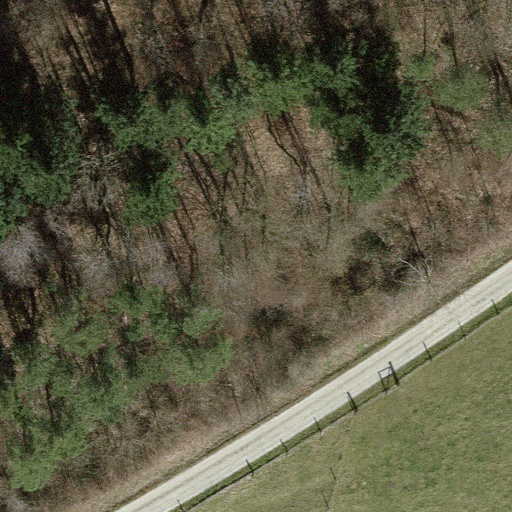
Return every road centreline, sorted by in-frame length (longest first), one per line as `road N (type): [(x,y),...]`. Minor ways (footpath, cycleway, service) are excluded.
road 1 (track): [(122,511),(511,269)]
road 2 (track): [(0,70),(308,0)]
